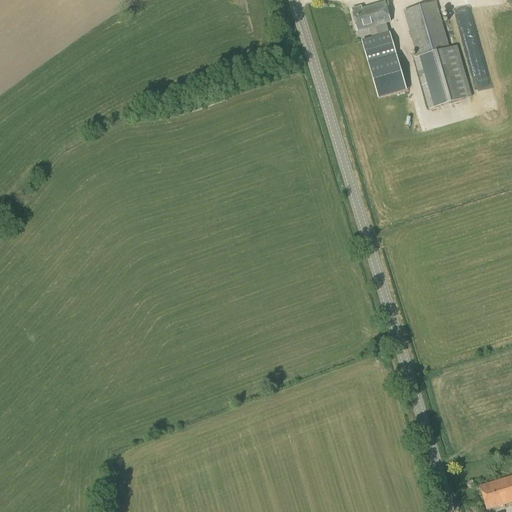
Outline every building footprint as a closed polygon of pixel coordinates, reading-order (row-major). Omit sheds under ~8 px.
[(352,12),(358,33),(369,29),(371,37),(364,40),(371,62),(396,55),(390,32),(378,35),(375,27),(391,23),(385,2),(362,9),(361,6),(351,9),(352,12)] [(449,48),(435,2),(403,11),(417,58),(413,59),(428,110),(472,97),(457,46),(449,48)] [(479,14),(461,23),(463,28),(471,24),(475,31),(485,27),(479,14)] [(469,50),(474,81),(483,80),(484,86),(478,87),(481,108),(497,105),(494,89),(490,90),(484,48),(469,50)] [(369,64),(369,66),(379,99),(406,91),(397,59),(396,56),(369,64)] [(487,510),(511,502),(511,476),(480,487),(487,510)]
